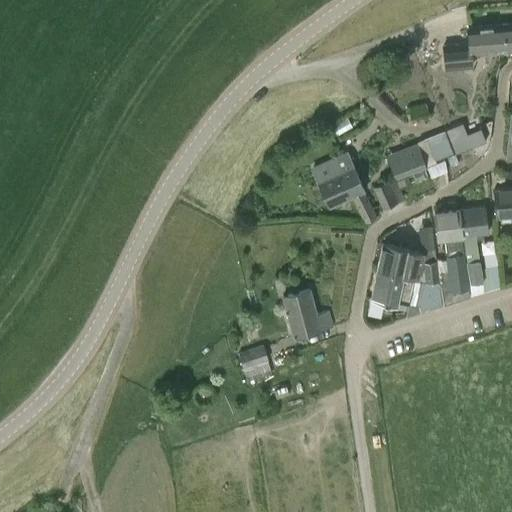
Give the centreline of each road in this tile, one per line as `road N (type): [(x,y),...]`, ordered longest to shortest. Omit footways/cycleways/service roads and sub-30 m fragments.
road 1 (unclassified): [(0,434),(67,371),(219,115),(256,74),(351,0)]
road 2 (residential): [(353,348),(372,234),(391,214),(480,174),(495,155),(501,82)]
road 3 (residential): [(353,348),(511,291)]
road 4 (residential): [(372,511),(353,348)]
